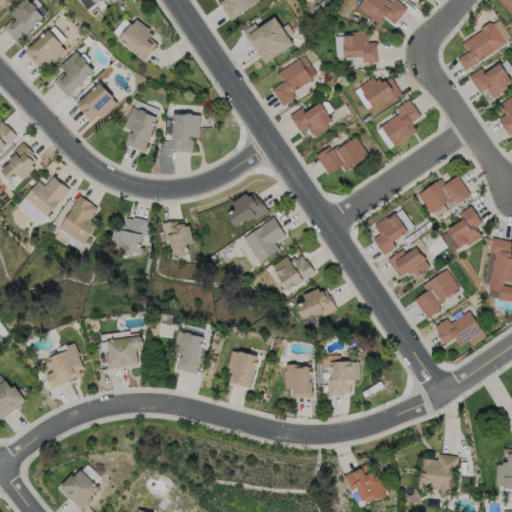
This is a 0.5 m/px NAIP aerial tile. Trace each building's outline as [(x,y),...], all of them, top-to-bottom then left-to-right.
[(0,0),(0,4),(3,8),(11,0),(0,0)] [(20,0),(33,0),(38,5),(38,7),(44,15),(30,28),(17,40),(3,25),(14,15),(10,9),(20,0)] [(79,0),(87,10),(101,0),(79,0)] [(255,0),(241,10),(242,11),(231,18),(223,6),(224,6),(221,0),(255,0)] [(380,23),(358,6),(362,0),(389,0),(392,2),(394,0),(398,0),(408,7),(395,23),(385,16),(380,23)] [(511,9),(511,10),(501,0),(511,0),(511,9)] [(275,14),(294,42),(269,59),(268,58),(265,61),(255,45),(254,46),(246,34),(247,33),(243,28),(255,20),(259,26),(275,14)] [(137,17),(151,28),(149,30),(152,32),(149,35),(157,41),(144,58),(118,37),(119,36),(113,31),(124,17),(131,23),(137,17)] [(465,67),(459,57),(474,47),(467,38),(482,29),(479,25),(490,17),(506,40),(465,67)] [(61,44),(66,49),(53,61),(51,59),(48,62),(46,59),(39,66),(24,50),(31,44),(31,45),(49,28),(62,43),(61,44)] [(336,56),(334,32),(350,31),(350,30),(367,29),(368,30),(369,30),(369,37),(368,37),(368,41),(379,41),(380,61),(363,62),(363,55),(336,56)] [(77,49),(82,54),(84,54),(88,59),(88,61),(95,68),(75,87),(76,87),(68,94),(54,79),(65,69),(61,64),(77,49)] [(480,91),(469,74),(481,66),(484,70),(499,59),(501,61),(507,57),(511,65),(511,67),(508,71),(511,78),(505,82),(508,86),(493,97),(486,87),(480,91)] [(283,80),(277,73),(298,58),(312,77),(292,91),(296,96),(283,104),(272,88),(283,80)] [(386,102),(383,97),(367,107),(355,89),(360,86),(359,85),(373,76),(376,79),(381,76),(383,80),(391,75),(402,92),(386,102)] [(113,97),(118,102),(109,111),(105,114),(104,113),(101,115),(98,112),(91,118),(76,103),(82,97),(83,98),(100,81),(114,96),(113,97)] [(500,117),(507,112),(501,101),(511,93),(511,130),(509,132),(500,117)] [(136,98),(160,108),(158,114),(159,115),(144,151),(124,143),(129,132),(133,129),(125,125),(136,98)] [(412,122),(417,129),(395,144),(394,144),(388,148),(375,129),(381,126),(380,124),(399,112),(396,107),(409,98),(412,103),(414,103),(422,115),(412,122)] [(302,131),(290,114),(302,106),(305,111),(322,100),(334,118),(327,123),(329,126),(314,136),(308,127),(302,131)] [(194,112),(201,113),(200,135),(190,134),(194,138),(193,150),(172,149),(175,112),(185,112),(186,111),(193,111),(194,112)] [(0,120),(1,120),(5,125),(6,124),(16,135),(0,149),(0,120)] [(317,154),(329,145),(331,149),(338,145),(339,147),(343,144),(342,142),(350,136),(351,139),(356,136),(369,155),(346,170),(342,164),(329,173),(317,154)] [(33,162),(36,165),(22,178),(17,173),(10,179),(0,169),(2,167),(1,166),(4,164),(6,164),(10,160),(8,158),(13,153),(11,150),(22,139),(34,151),(32,153),(38,158),(33,162)] [(441,175),(444,180),(457,172),(471,193),(457,203),(454,198),(448,202),(446,199),(442,202),(447,209),(440,214),(436,208),(430,212),(416,192),(441,175)] [(52,175),(56,179),(57,179),(69,189),(58,201),(44,217),(22,198),(37,180),(43,185),(52,175)] [(268,210),(256,218),(254,215),(248,219),(246,217),(242,220),(242,222),(237,225),(228,212),(236,206),(232,201),(247,191),(249,195),(255,191),(268,210)] [(96,222),(80,249),(55,233),(70,209),(69,209),(78,194),(98,206),(90,218),(96,222)] [(447,227),(462,217),(459,212),(471,204),(481,220),(473,225),(475,228),(477,227),(481,233),(479,234),(480,236),(467,244),(465,241),(459,244),(447,227)] [(373,237),(380,233),(374,223),(395,209),(408,228),(391,239),(395,245),(383,253),(373,237)] [(397,213),(407,230),(413,226),(402,210),(397,213)] [(280,248),(260,261),(243,237),(260,226),(259,225),(274,215),(286,234),(275,241),(280,248)] [(132,216),(148,220),(144,236),(141,235),(138,252),(109,246),(113,226),(118,227),(119,223),(124,224),(125,217),(132,219),(132,216)] [(176,219),(177,221),(184,219),(185,225),(189,224),(193,241),(186,242),(189,253),(174,256),(172,243),(170,244),(168,236),(164,237),(161,222),(176,219)] [(511,252),(511,279),(504,278),(503,283),(511,285),(511,300),(497,297),(498,290),(488,288),(495,252),(490,251),(493,236),(511,239),(509,252),(511,252)] [(430,265),(415,275),(412,270),(409,272),(406,268),(398,274),(387,257),(403,247),(405,251),(416,244),(421,251),(422,250),(426,257),(425,257),(430,265)] [(302,254),(306,259),(307,258),(316,271),(289,290),(276,271),(277,270),(273,264),(287,255),(290,259),(295,256),(296,258),(302,254)] [(423,284),(446,268),(458,286),(453,290),(454,291),(447,296),(446,295),(443,297),(445,300),(439,304),(441,307),(426,317),(413,297),(426,288),(423,284)] [(319,286),(321,290),(326,288),(330,296),(331,295),(337,309),(323,315),(321,312),(315,314),(314,312),(309,315),(310,315),(305,317),(305,316),(303,318),(297,304),(306,300),(303,293),(319,286)] [(454,337),(444,343),(436,331),(438,330),(435,325),(447,317),(450,321),(469,308),(483,329),(459,344),(454,337)] [(203,336),(195,373),(175,368),(177,357),(182,354),(172,352),(176,331),(203,336)] [(139,363),(107,367),(107,366),(100,367),(98,348),(101,348),(100,341),(107,340),(107,339),(139,334),(142,336),(143,344),(141,346),(136,347),(139,363)] [(69,379),(51,387),(45,374),(53,370),(48,357),(68,349),(66,345),(74,342),(79,353),(78,354),(84,367),(79,369),(81,373),(69,378),(69,379)] [(233,350),(239,351),(240,350),(259,355),(251,387),(231,382),(234,372),(229,371),(230,367),(225,366),(229,352),(231,353),(233,350)] [(341,354),(341,360),(352,360),(353,361),(360,361),(361,378),(355,378),(356,384),(351,384),(351,392),(344,392),(344,394),(329,395),(328,378),(331,378),(331,366),(322,367),(322,354),(341,354)] [(297,362),(297,364),(302,364),(302,366),(311,365),(312,374),(310,374),(310,380),(312,380),(313,396),(292,396),(292,387),(285,387),(284,369),(286,369),(286,363),(297,362)] [(5,379),(11,386),(14,385),(24,397),(23,398),(24,399),(1,418),(0,416),(0,374),(4,379),(5,379)] [(511,447),(511,485),(503,485),(503,484),(496,484),(497,464),(498,464),(498,462),(502,463),(502,460),(508,460),(508,455),(503,455),(504,447),(511,447)] [(458,454),(453,489),(448,488),(448,490),(436,488),(436,486),(423,485),(423,487),(418,486),(423,455),(438,458),(438,452),(458,454)] [(363,471),(365,473),(370,470),(373,475),(378,472),(386,487),(383,490),(384,493),(384,495),(378,498),(376,497),(375,498),(374,496),(364,501),(362,499),(361,499),(356,489),(355,486),(350,489),(342,474),(365,461),(368,468),(363,471)] [(79,467),(98,486),(89,495),(91,497),(80,508),(59,487),(60,485),(59,484),(70,473),(72,474),(79,467)]
